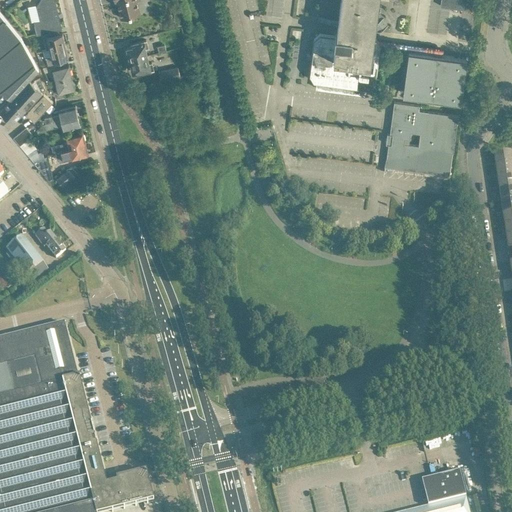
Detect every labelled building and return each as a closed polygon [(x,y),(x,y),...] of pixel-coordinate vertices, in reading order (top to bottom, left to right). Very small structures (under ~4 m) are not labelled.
[(34,21),(37,34),(58,29),(62,28),(55,0),(39,0),(36,6),(40,19),(34,21)] [(122,18),(123,17),(125,19),(128,18),(130,16),(140,13),(137,1),(139,0),(114,0),(115,2),(118,1),(122,18)] [(340,0),(336,33),(335,33),(335,35),(320,33),(314,39),(312,55),(311,60),(309,74),(314,81),(317,81),(316,88),(366,95),(366,88),(370,88),(375,83),(381,44),(380,44),(377,39),(376,38),(374,38),(375,31),(376,22),(379,0),(340,0)] [(472,10),(473,0),(440,0),(440,5),(472,10)] [(0,55),(21,38),(4,17),(0,20),(0,55)] [(58,29),(37,34),(38,39),(47,37),(48,41),(44,41),(46,49),(50,48),(66,45),(62,32),(59,33),(58,29)] [(0,90),(1,90),(34,62),(21,38),(0,55),(0,90)] [(147,40),(146,41),(131,44),(132,46),(127,48),(130,60),(148,56),(146,47),(149,47),(147,40)] [(48,65),(66,61),(65,57),(68,57),(66,45),(50,48),(52,55),(46,57),(48,65)] [(409,50),(403,94),(428,97),(427,100),(436,101),(437,98),(461,102),(467,59),(460,58),(441,55),(434,54),(416,51),(409,50)] [(150,62),(148,56),(130,60),(133,72),(138,71),(139,74),(152,70),(154,69),(152,62),(150,62)] [(67,65),(66,61),(48,65),(42,66),(45,72),(53,70),(55,79),(71,75),(69,65),(67,65)] [(34,121),(52,101),(42,92),(37,87),(40,83),(32,76),(38,70),(34,62),(1,90),(11,99),(7,103),(5,101),(1,106),(3,108),(0,111),(12,123),(24,110),(27,112),(26,113),(34,121)] [(180,76),(179,70),(178,68),(159,72),(161,81),(180,76)] [(75,88),(71,75),(55,79),(58,93),(56,93),(57,97),(64,95),(63,91),(75,88)] [(388,144),(384,172),(449,181),(458,115),(419,110),(420,105),(394,101),(390,133),(387,133),(386,143),(388,144)] [(78,115),(76,105),(59,110),(60,113),(44,117),(45,119),(42,120),(43,124),(78,115)] [(80,125),(78,115),(43,124),(44,128),(44,129),(45,129),(63,125),(64,129),(80,125)] [(23,129),(14,137),(20,145),(29,138),(30,137),(23,129)] [(85,142),(83,133),(67,136),(68,141),(51,145),(53,152),(58,151),(62,149),(85,142)] [(29,138),(20,145),(27,153),(37,147),(30,137),(29,138)] [(62,149),(58,151),(60,161),(63,160),(88,154),(85,142),(62,149)] [(37,148),(37,147),(27,153),(33,161),(36,160),(44,157),(44,156),(42,151),(39,152),(37,148)] [(55,166),(51,153),(44,156),(44,157),(36,160),(43,169),(50,167),(55,166)] [(511,165),(511,163),(510,153),(494,155),(496,168),(511,165)] [(511,177),(511,165),(496,168),(497,180),(511,177)] [(68,170),(58,178),(63,184),(73,176),(68,170)] [(511,189),(511,177),(497,180),(499,192),(511,189)] [(0,202),(10,195),(0,183),(0,202)] [(511,201),(511,189),(499,192),(501,203),(511,201)] [(511,214),(511,201),(501,203),(503,215),(511,214)] [(511,226),(511,214),(503,215),(505,227),(511,226)] [(66,251),(51,232),(49,234),(46,230),(38,236),(45,244),(47,242),(59,257),(66,251)] [(40,259),(23,237),(7,250),(31,281),(48,268),(41,261),(43,259),(42,257),(40,259)] [(0,511),(112,511),(154,502),(147,472),(117,480),(117,483),(107,486),(80,377),(78,378),(65,323),(0,339),(0,379),(9,377),(13,393),(0,396),(0,511)] [(469,511),(466,498),(460,473),(423,482),(429,507),(408,511),(469,511)]
